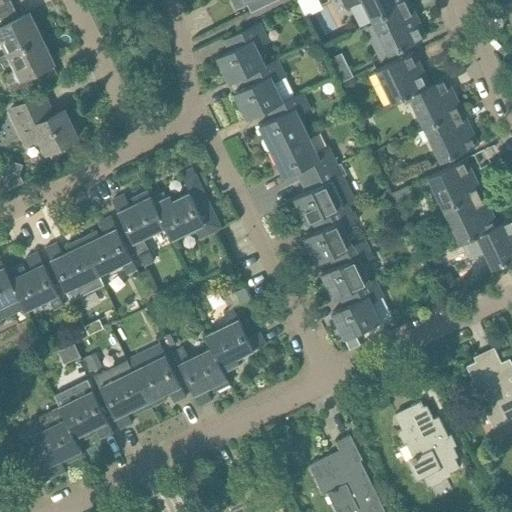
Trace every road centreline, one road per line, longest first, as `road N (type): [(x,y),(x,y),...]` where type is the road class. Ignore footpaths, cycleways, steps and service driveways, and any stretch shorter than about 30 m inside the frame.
road 1 (residential): [(325,384),(197,119)]
road 2 (residential): [(64,511),(325,384)]
road 3 (residential): [(325,384),(511,292)]
road 4 (residential): [(141,147),(70,0)]
road 5 (residential): [(0,217),(141,147)]
road 6 (residential): [(511,114),(463,0)]
road 7 (residential): [(197,119),(171,0)]
